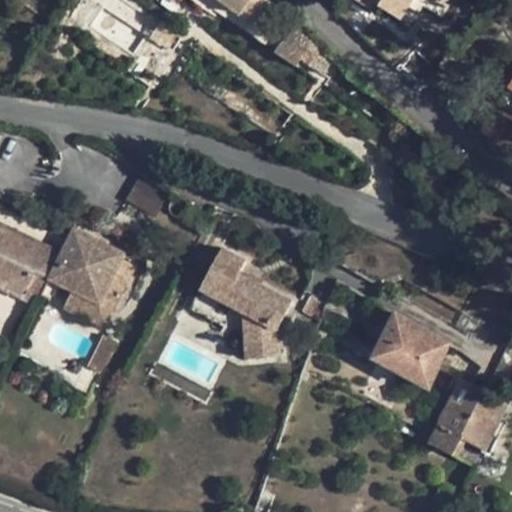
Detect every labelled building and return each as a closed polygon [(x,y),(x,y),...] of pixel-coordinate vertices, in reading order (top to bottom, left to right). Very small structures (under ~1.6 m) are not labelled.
[(222,0),(260,28),(278,6),(270,0),(222,0)] [(409,4),(419,10),(422,4),(437,12),(444,0),(354,0),(376,13),(380,5),(401,18),(409,4)] [(336,54),(301,18),(276,52),(297,66),(302,59),(323,73),(336,54)] [(451,50),(430,84),(447,97),(469,60),(451,50)] [(430,84),(417,88),(448,112),(447,97),(430,84)] [(170,192),(141,174),(126,200),(156,218),(170,192)] [(192,206),(185,220),(195,224),(201,211),(192,206)] [(62,253),(0,222),(0,288),(20,298),(33,271),(49,279),(62,253)] [(73,290),(99,303),(98,306),(112,312),(135,265),(121,257),(123,253),(74,229),(62,253),(49,279),(73,290)] [(200,288),(244,312),(247,359),(281,357),(278,329),(293,302),(240,274),(247,261),(221,248),(200,288)] [(359,250),(331,259),(372,282),(400,271),(359,250)] [(347,285),(337,278),(326,301),(336,306),(347,285)] [(99,303),(73,290),(64,309),(104,328),(112,312),(98,306),(99,303)] [(320,320),(326,301),(311,294),(303,311),(320,320)] [(466,310),(458,327),(474,336),(484,321),(466,310)] [(396,312),(373,357),(429,387),(439,366),(422,356),(433,333),(396,312)] [(449,342),(433,333),(422,356),(439,366),(450,343),(449,342)] [(102,376),(117,345),(103,338),(88,370),(102,376)] [(508,403),(486,390),(473,384),(460,378),(450,400),(445,409),(440,417),(438,423),(427,443),(453,455),(461,439),(485,451),(508,403)]
